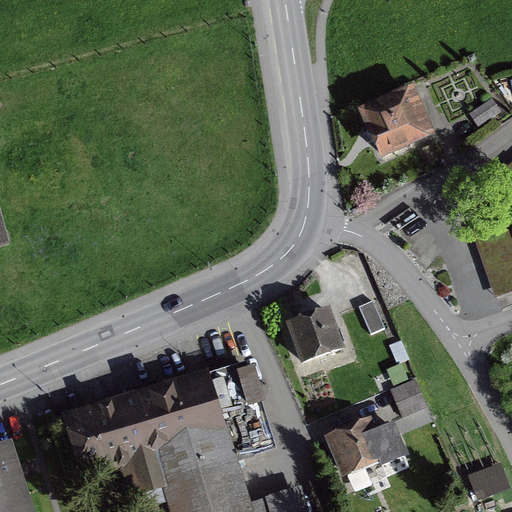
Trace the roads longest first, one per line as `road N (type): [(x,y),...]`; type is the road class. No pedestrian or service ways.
road 1 (secondary): [(308,220),(264,271),(0,383)]
road 2 (secondary): [(284,0),(309,172),(308,220)]
road 3 (residential): [(308,220),(379,247),(460,348)]
